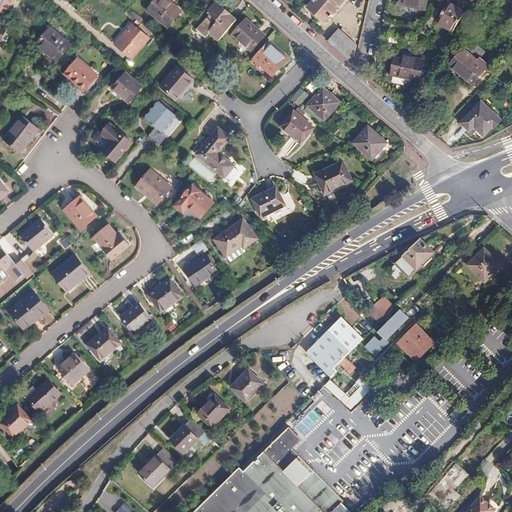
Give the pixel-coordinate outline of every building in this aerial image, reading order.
[(0,0),(0,12),(7,15),(15,0),(0,0)] [(349,0),(318,0),(309,11),(327,27),(349,0)] [(425,14),(427,0),(398,0),(397,8),(425,14)] [(187,19),(166,1),(153,16),(174,34),(187,19)] [(464,15),(448,5),(437,23),(452,33),(464,15)] [(224,48),(242,30),(222,13),(213,22),(215,23),(200,40),(210,48),(215,43),(216,42),(224,48)] [(0,45),(1,42),(4,44),(9,34),(0,28),(0,45)] [(258,58),(271,44),(252,28),(239,41),(258,58)] [(134,65),(152,45),(137,31),(119,51),(134,65)] [(56,66),(71,50),(50,32),(36,49),(56,66)] [(358,46),(340,32),(329,45),(351,64),(357,61),(358,46)] [(224,48),(216,42),(215,43),(223,50),(224,48)] [(278,84),(293,67),(274,50),(259,67),(278,84)] [(479,59),(476,62),(463,50),(449,66),(470,85),(487,66),(479,59)] [(420,85),(426,64),(397,57),(392,78),(420,85)] [(85,92),(98,77),(79,61),(66,76),(85,92)] [(183,109),(200,90),(185,76),(168,95),(183,109)] [(129,108),(142,92),(126,78),(112,94),(129,108)] [(328,129),(344,111),(328,96),(312,114),(328,129)] [(501,123),(481,105),(460,126),(469,134),(473,129),(483,138),(491,129),(493,131),(501,123)] [(161,138),(175,121),(158,106),(143,123),(154,132),(146,142),(152,147),(156,143),(160,147),(165,141),(161,138)] [(21,155),(40,131),(24,118),(5,143),(21,155)] [(304,150),(316,136),(297,119),(284,133),(304,150)] [(116,164),(133,145),(111,126),(102,136),(112,144),(104,154),(116,164)] [(231,142),(218,132),(196,157),(223,182),(234,169),(219,155),(231,142)] [(390,152),(372,137),(358,152),(376,167),(390,152)] [(351,187),(341,168),(314,183),(325,202),(351,187)] [(157,206),(172,188),(152,172),(137,189),(157,206)] [(213,206),(191,187),(174,208),(183,216),(188,210),(200,221),(213,206)] [(285,211),(278,193),(254,202),(261,220),(285,211)] [(97,219),(80,199),(66,212),(83,232),(97,219)] [(37,254),(57,237),(43,221),(23,238),(37,254)] [(257,241),(244,222),(216,241),(227,258),(242,247),(244,250),(257,241)] [(131,247),(122,237),(119,239),(109,227),(95,239),(115,261),(131,247)] [(10,233),(0,240),(8,251),(18,243),(10,233)] [(63,234),(58,241),(67,249),(73,242),(63,234)] [(420,242),(404,257),(418,271),(434,255),(420,242)] [(0,286),(2,285),(0,282),(0,265),(15,284),(24,277),(2,249),(0,250),(0,286)] [(502,269),(486,253),(470,269),(486,285),(502,269)] [(218,272),(207,255),(185,269),(197,287),(218,272)] [(91,275),(77,258),(55,276),(69,293),(91,275)] [(161,312),(184,296),(172,279),(149,295),(161,312)] [(40,320),(50,311),(35,294),(12,314),(26,329),(39,318),(40,320)] [(367,312),(383,327),(400,309),(384,295),(367,312)] [(151,322),(139,306),(122,319),(135,335),(151,322)] [(410,320),(402,312),(381,334),(389,342),(410,320)] [(334,370),(362,342),(341,320),(321,340),(307,355),(332,381),(338,374),(334,370)] [(413,365),(433,345),(414,326),(394,346),(413,365)] [(121,345),(109,330),(89,345),(102,361),(121,345)] [(90,370),(75,354),(58,369),(73,385),(90,370)] [(265,384),(250,369),(234,386),(249,401),(265,384)] [(43,413),(63,394),(50,381),(31,400),(43,413)] [(349,412),(354,406),(349,402),(332,384),(326,390),(349,412)] [(363,389),(349,402),(354,406),(368,394),(363,389)] [(233,407),(220,394),(210,404),(209,402),(199,412),(214,426),(233,407)] [(73,415),(80,410),(75,403),(68,407),(73,415)] [(34,424),(18,407),(0,424),(16,440),(34,424)] [(207,433),(193,419),(172,440),(186,453),(207,433)] [(304,468),(289,452),(299,442),(287,430),(242,476),(237,471),(194,511),(344,511),(339,507),(340,504),(304,468)] [(170,470),(156,455),(138,473),(152,487),(170,470)] [(456,495),(469,479),(456,468),(429,501),(439,510),(440,509),(443,511),(452,511),(462,501),(456,495)] [(121,503),(117,511),(131,511),(133,508),(121,503)] [(489,511),(479,503),(470,511),(489,511)]
